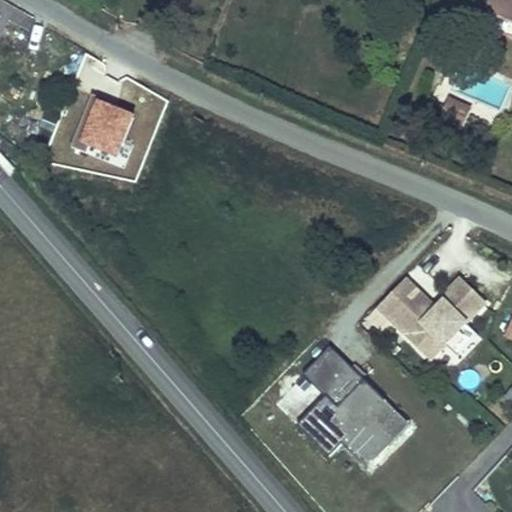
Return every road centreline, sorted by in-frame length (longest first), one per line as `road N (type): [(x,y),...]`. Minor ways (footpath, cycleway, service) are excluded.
road 1 (unclassified): [(511,229),(422,194),(27,0)]
road 2 (secondary): [(0,176),(294,511)]
